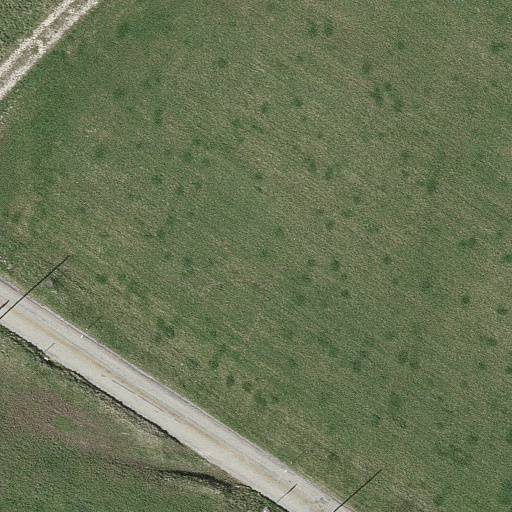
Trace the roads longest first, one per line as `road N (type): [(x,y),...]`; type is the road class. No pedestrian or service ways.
road 1 (unclassified): [(0,302),(317,503)]
road 2 (track): [(0,86),(87,0)]
